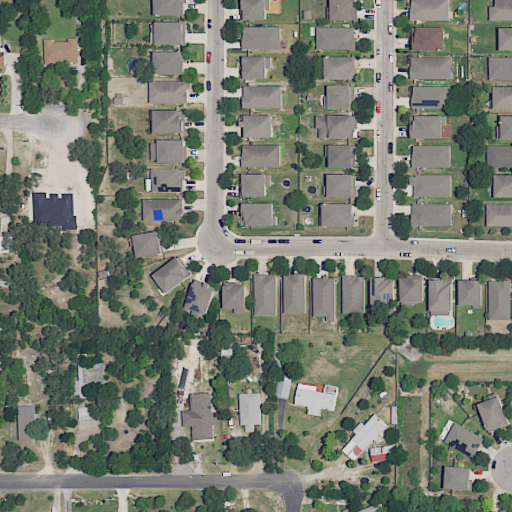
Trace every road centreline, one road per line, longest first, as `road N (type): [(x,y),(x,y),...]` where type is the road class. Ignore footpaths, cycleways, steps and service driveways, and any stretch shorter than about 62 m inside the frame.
road 1 (residential): [(0,481),(271,482),(290,490)]
road 2 (residential): [(511,252),(222,243)]
road 3 (residential): [(383,248),(384,0)]
road 4 (residential): [(222,243),(215,227),(215,0)]
